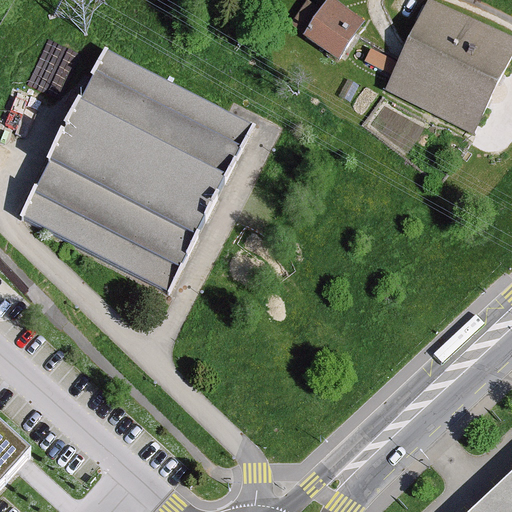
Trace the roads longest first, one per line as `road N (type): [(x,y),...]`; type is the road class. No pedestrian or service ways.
road 1 (secondary): [(311,511),(511,325)]
road 2 (unclassified): [(129,472),(0,363)]
